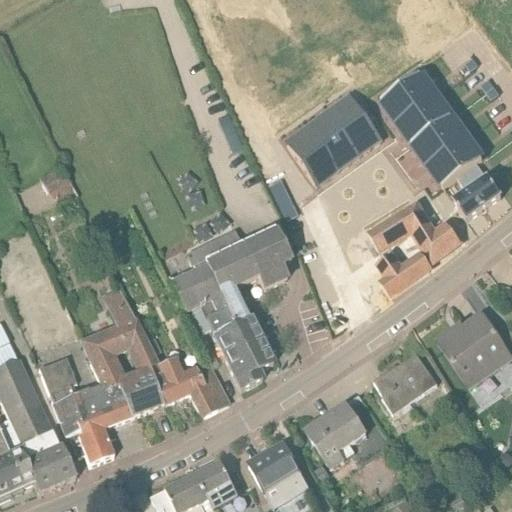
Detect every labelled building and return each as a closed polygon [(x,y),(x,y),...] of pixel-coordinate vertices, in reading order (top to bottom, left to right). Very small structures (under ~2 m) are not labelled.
[(477,69),(471,62),(464,67),(469,74),(477,69)] [(382,108),(398,130),(437,103),(421,81),(382,108)] [(493,91),(487,83),(479,89),(485,96),(493,91)] [(491,104),(498,98),(493,91),(485,96),(491,104)] [(359,154),(381,138),(354,99),(332,115),(359,154)] [(398,130),(413,152),(452,124),(437,103),(398,130)] [(338,169),(359,154),(332,115),(311,130),(338,169)] [(217,124),(232,157),(243,152),(228,119),(217,124)] [(413,152),(428,173),(467,145),(452,124),(413,152)] [(316,185),(338,169),(311,130),(288,145),(316,185)] [(428,173),(444,195),(483,167),(467,145),(428,173)] [(37,184),(51,204),(72,189),(58,170),(37,184)] [(268,190),(271,196),(283,190),(280,184),(268,190)] [(455,208),(461,218),(467,226),(501,202),(489,184),(455,208)] [(286,196),(283,190),(271,196),(274,202),(286,196)] [(277,208),(288,202),(286,196),(274,202),(277,208)] [(277,208),(280,213),(291,208),(288,202),(277,208)] [(283,219),(294,213),(291,208),(280,213),(283,219)] [(431,274),(430,272),(443,263),(460,250),(461,250),(446,229),(445,227),(435,234),(418,209),(416,210),(369,241),(351,253),(356,271),(369,294),(380,310),(431,274)] [(286,225),(297,219),(294,213),(283,219),(286,225)] [(53,227),(64,222),(60,215),(49,220),(53,227)] [(211,335),(240,396),(261,385),(257,376),(272,369),(236,293),(257,283),(263,295),(286,284),(280,272),(289,267),(275,238),(243,254),(235,238),(187,261),(195,279),(171,290),(196,343),(211,335)] [(104,291),(113,286),(105,271),(96,276),(104,291)] [(103,397),(109,394),(112,401),(121,398),(131,422),(163,409),(152,383),(161,381),(158,374),(151,360),(148,353),(145,347),(124,305),(107,313),(108,315),(107,315),(116,334),(82,349),(90,367),(100,391),(103,397)] [(483,321),(469,331),(455,340),(452,335),(437,346),(469,392),(511,362),(483,321)] [(154,342),(145,347),(148,353),(151,360),(161,355),(154,342)] [(416,359),(374,389),(383,402),(381,403),(393,419),(437,389),(416,359)] [(69,442),(77,463),(84,460),(89,472),(113,462),(102,434),(131,422),(121,398),(112,401),(109,394),(103,397),(100,391),(77,400),(72,391),(76,389),(66,363),(38,374),(65,443),(69,442)] [(24,468),(33,489),(38,499),(38,500),(74,484),(61,452),(58,453),(18,366),(0,374),(0,408),(8,425),(26,467),(24,468)] [(173,366),(158,374),(161,381),(152,383),(163,409),(188,399),(202,423),(228,409),(207,369),(181,382),(173,366)] [(331,474),(344,465),(355,457),(349,449),(366,438),(346,409),(305,437),(331,474)] [(22,494),(33,489),(24,468),(26,467),(8,425),(0,428),(0,506),(10,502),(9,499),(12,498),(12,500),(23,495),(22,494)] [(284,450),(248,470),(271,511),(293,498),(286,487),(300,479),(284,450)] [(501,457),(498,461),(498,467),(502,471),(508,471),(511,466),(511,461),(511,460),(507,456),(501,457)] [(196,480),(211,511),(217,511),(238,501),(221,467),(196,480)] [(321,469),(313,476),(322,487),(330,481),(321,469)] [(211,511),(196,480),(165,496),(173,511),(211,511)] [(151,503),(155,511),(173,511),(165,496),(151,503)] [(461,500),(446,510),(447,511),(461,511),(467,509),(461,500)]
